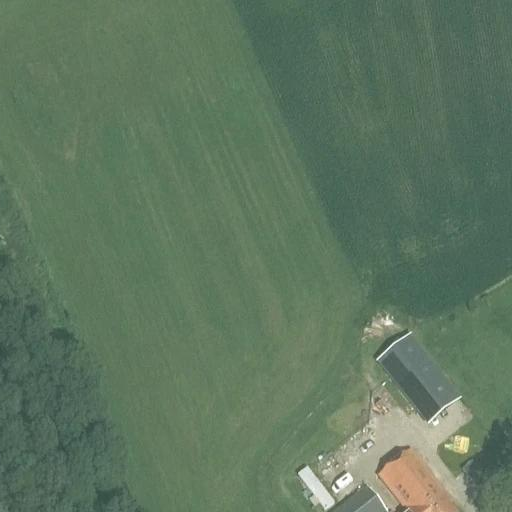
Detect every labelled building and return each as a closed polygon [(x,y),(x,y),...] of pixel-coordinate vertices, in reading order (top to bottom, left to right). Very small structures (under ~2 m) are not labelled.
[(489,328),(458,353),(474,374),(490,361),(491,363),(507,350),(489,328)] [(410,342),(379,366),(390,380),(415,411),(446,387),(410,342)] [(456,511),(452,507),(454,505),(412,453),(380,479),(406,511),(456,511)] [(471,464),(466,468),(469,472),(472,472),(476,469),(471,464)] [(385,511),(368,489),(339,511),(385,511)]
